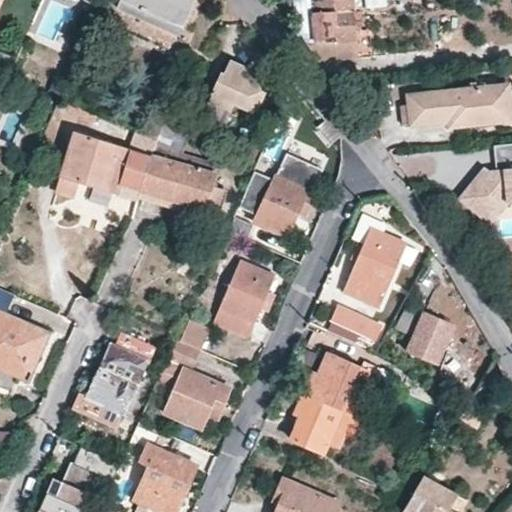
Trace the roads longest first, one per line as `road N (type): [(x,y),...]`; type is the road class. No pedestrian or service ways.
road 1 (residential): [(209,511),(363,148)]
road 2 (residential): [(129,235),(12,511)]
road 3 (residential): [(511,365),(413,206),(363,148)]
road 4 (residential): [(363,148),(238,0)]
